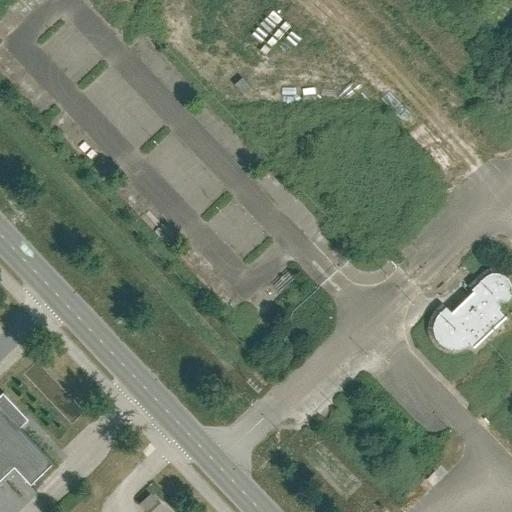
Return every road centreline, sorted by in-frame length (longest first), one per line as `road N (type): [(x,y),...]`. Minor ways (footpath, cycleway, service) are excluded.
road 1 (tertiary): [(261,511),(0,235)]
road 2 (unknown): [(160,98),(367,315)]
road 3 (unknown): [(367,315),(473,426),(481,445),(413,511)]
road 4 (unknown): [(367,315),(222,470)]
road 5 (unknown): [(487,196),(367,315)]
